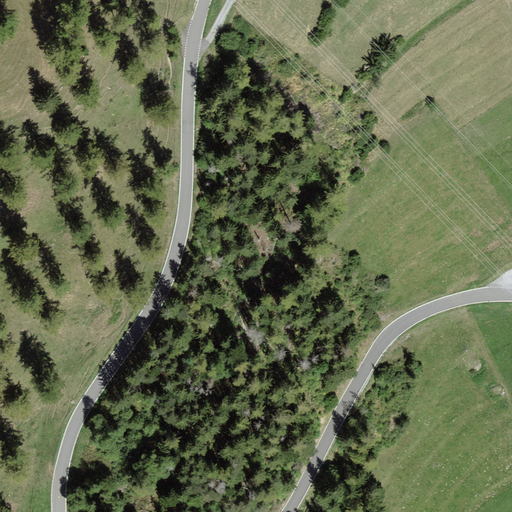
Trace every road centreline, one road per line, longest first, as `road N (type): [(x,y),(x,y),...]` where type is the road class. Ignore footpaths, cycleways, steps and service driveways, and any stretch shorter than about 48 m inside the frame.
road 1 (unclassified): [(204,0),(172,269),(80,412),(60,474),(58,511)]
road 2 (unclassified): [(289,511),(391,333),(441,304),(511,295)]
road 3 (track): [(482,0),(391,68),(371,96)]
